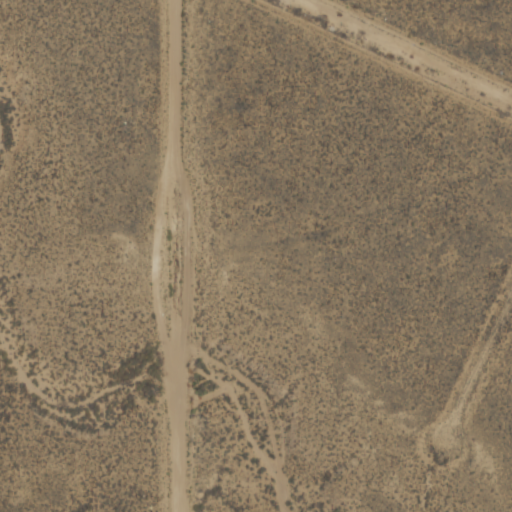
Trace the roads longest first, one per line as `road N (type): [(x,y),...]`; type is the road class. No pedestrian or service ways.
road 1 (tertiary): [(183,0),(181,511)]
road 2 (track): [(511,100),(301,0)]
